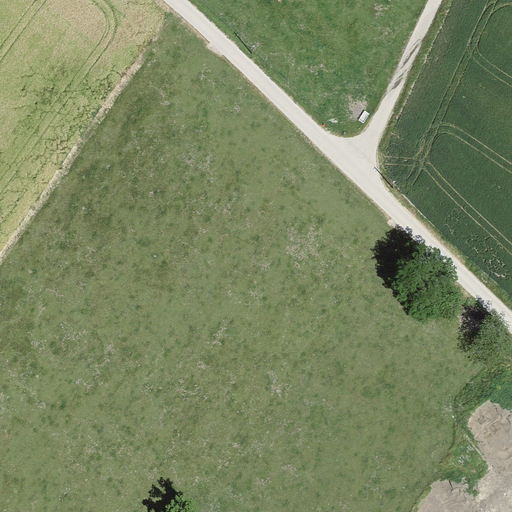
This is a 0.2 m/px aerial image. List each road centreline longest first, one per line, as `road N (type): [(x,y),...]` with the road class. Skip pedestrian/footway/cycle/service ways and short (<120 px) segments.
road 1 (unclassified): [(172,0),(511,316)]
road 2 (track): [(436,0),(359,166)]
